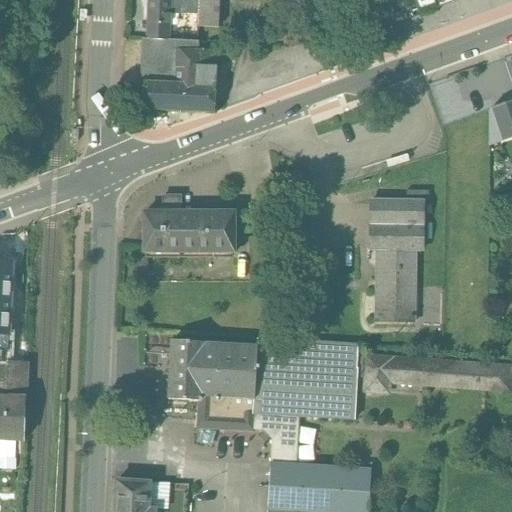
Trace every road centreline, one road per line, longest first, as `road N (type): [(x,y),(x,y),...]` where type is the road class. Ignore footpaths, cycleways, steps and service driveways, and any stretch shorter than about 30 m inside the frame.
road 1 (tertiary): [(105,171),(510,26)]
road 2 (residential): [(88,511),(105,171)]
road 3 (tertiary): [(105,171),(106,0)]
